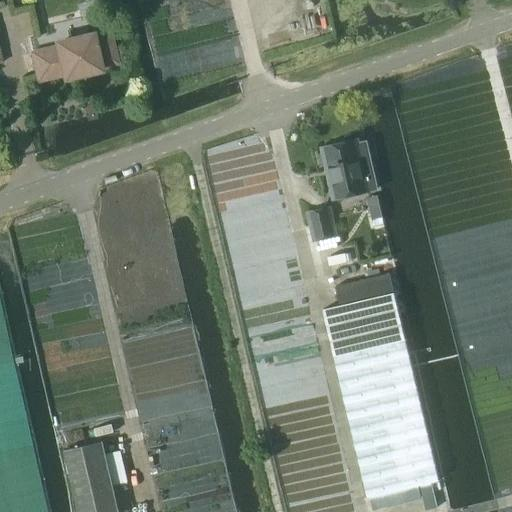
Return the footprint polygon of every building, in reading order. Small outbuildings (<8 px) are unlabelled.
[(114,0),(94,0),(96,8),(116,4),(114,0)] [(99,70),(98,66),(114,62),(108,36),(92,40),(91,36),(57,44),(58,48),(32,54),(38,80),(64,74),(65,78),(99,70)] [(347,143),(342,140),(334,142),(332,146),(326,148),(332,175),(328,177),(333,199),(351,195),(368,191),(357,141),(347,143)] [(308,213),(314,241),(336,236),(329,209),(308,213)] [(372,219),(373,227),(384,225),(382,217),(372,219)] [(341,306),(322,310),(334,358),(406,341),(390,274),(336,287),(341,306)] [(406,341),(334,358),(367,499),(439,481),(406,341)] [(117,511),(102,442),(63,451),(77,511),(117,511)]
